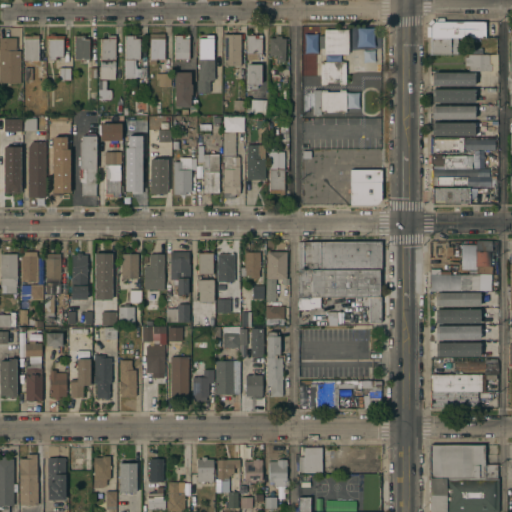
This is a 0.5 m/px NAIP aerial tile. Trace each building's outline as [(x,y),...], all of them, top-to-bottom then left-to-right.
[(430,37),(431,37),(431,36),(426,36),(426,25),(430,25),(427,22),(431,18),(434,21),(435,21),(435,17),(443,17),(443,21),(485,21),(484,37),(456,36),(456,38),(430,38),(430,37)] [(349,53),(324,53),(324,47),(318,47),(318,34),(323,34),(323,28),(348,28),(349,53)] [(372,47),(373,28),(355,28),(355,46),(372,47)] [(164,58),(155,58),(155,63),(149,63),(149,32),(164,32),(164,58)] [(213,58),(214,58),(214,79),(209,79),(209,91),(196,91),(196,79),(198,79),(198,67),(197,67),(197,63),(198,63),(198,37),(206,37),(206,33),(213,33),(213,58)] [(240,64),(239,64),(239,66),(234,66),(234,64),(223,64),(223,33),(240,33),(240,64)] [(261,33),(262,53),(263,53),(263,56),(261,56),(261,57),(258,57),(258,59),(246,59),(246,52),(247,52),(247,34),(261,33)] [(24,59),(23,35),(31,35),(31,34),(38,34),(38,58),(24,59)] [(47,34),(64,34),(64,35),(63,35),(62,56),(57,56),(57,59),(48,58),(48,38),(47,38),(45,38),(45,34),(47,34)] [(89,58),(88,58),(88,61),(85,61),(85,59),(74,59),(74,34),(84,34),(84,38),(89,37),(89,58)] [(114,78),(100,78),(100,37),(107,38),(107,34),(115,34),(114,78)] [(139,58),(125,58),(125,34),(135,34),(135,37),(140,37),(139,58)] [(189,34),(189,58),(174,58),(174,34),(189,34)] [(285,61),(276,61),(276,54),(268,54),(269,37),(275,37),(275,34),(281,34),(281,37),(285,37),(285,61)] [(315,34),(302,34),(303,53),(316,52),(315,34)] [(20,81),(0,81),(0,36),(16,36),(16,49),(20,49),(20,81)] [(456,38),(456,54),(430,53),(430,38),(456,38)] [(373,62),(374,50),(361,50),(361,62),(373,62)] [(303,68),(303,76),(315,75),(314,54),(306,54),(307,68),(303,68)] [(468,70),(468,67),(465,67),(464,56),(468,56),(468,54),(489,54),(489,62),(491,62),(491,69),(468,70)] [(345,82),(339,82),(339,81),(326,81),(326,83),(320,83),(320,60),(345,60),(345,82)] [(261,83),(258,83),(258,86),(257,86),(257,87),(246,87),(246,62),(261,62),(261,83)] [(70,79),(59,79),(59,66),(70,66),(70,79)] [(190,83),(191,83),(191,93),(190,93),(190,98),(196,98),(196,114),(189,114),(189,106),(174,106),(175,71),(190,71),(190,83)] [(474,84),(432,84),(432,71),(474,71),(474,84)] [(170,86),(158,86),(158,72),(170,72),(170,86)] [(96,99),(109,99),(108,89),(104,89),(104,80),(96,81),(96,99)] [(474,101),(432,101),(432,88),(474,88),(474,101)] [(321,111),(320,89),(326,89),(326,91),(339,90),(339,89),(345,89),(345,111),(321,111)] [(345,108),(357,108),(356,93),(344,93),(345,108)] [(265,114),(245,113),(245,105),(250,105),(251,98),(266,98),(265,114)] [(243,108),(233,108),(233,99),(243,99),(243,108)] [(474,117),(432,118),(432,105),(474,105),(474,117)] [(243,130),(234,130),(235,154),(238,154),(238,155),(239,155),(239,193),(234,193),(234,197),(224,197),(223,155),(222,130),(223,130),(223,115),(243,115),(243,130)] [(100,141),(99,122),(110,122),(109,116),(122,116),(122,122),(120,122),(120,140),(100,141)] [(36,129),(24,129),(24,117),(36,117),(36,129)] [(20,119),(20,131),(2,131),(2,119),(20,119)] [(146,119),(147,131),(134,132),(134,120),(146,119)] [(474,134),(432,135),(432,121),(474,121),(474,134)] [(169,142),(157,142),(157,129),(169,129),(169,142)] [(81,195),(81,180),(79,180),(79,140),(81,140),(81,135),(86,135),(86,132),(96,132),(96,195),(81,195)] [(478,150),(464,150),(464,151),(432,152),(432,137),(477,137),(478,150)] [(482,139),(464,139),(463,150),(471,150),(471,168),(481,168),(482,139)] [(31,140),(45,140),(45,196),(27,196),(27,146),(31,140)] [(246,144),(264,144),(264,157),(265,157),(265,178),(246,178),(246,144)] [(218,191),(210,191),(210,194),(204,194),(204,192),(203,192),(203,168),(201,168),(201,163),(196,163),(196,153),(196,145),(203,145),(203,153),(218,153),(218,191)] [(2,147),(19,147),(19,193),(2,193),(2,192),(2,147)] [(269,192),(268,150),(280,150),(280,158),(284,158),(284,160),(288,160),(288,166),(283,166),(284,189),(282,189),(282,190),(279,190),(279,191),(269,192)] [(119,151),(119,161),(121,161),(121,164),(119,164),(120,195),(113,195),(113,196),(108,196),(108,195),(105,195),(104,152),(119,151)] [(430,162),(430,154),(443,154),(443,155),(465,154),(465,163),(471,163),(471,167),(443,168),(443,165),(433,165),(430,162)] [(190,191),(185,191),(185,193),(173,193),(173,160),(179,160),(179,156),(190,156),(190,157),(195,157),(195,168),(191,168),(190,191)] [(149,159),(165,159),(165,194),(160,194),(160,192),(149,192),(149,168),(149,159)] [(53,195),(53,175),(52,175),(52,164),(68,164),(68,173),(69,173),(69,175),(67,175),(68,195),(53,195)] [(141,190),(135,190),(135,193),(132,193),(125,193),(124,164),(136,164),(136,169),(140,169),(141,190)] [(349,203),(349,169),(380,169),(380,198),(375,203),(349,203)] [(466,186),(488,185),(488,172),(465,173),(466,186)] [(466,187),(432,187),(432,176),(466,175),(466,187)] [(468,201),(432,202),(432,187),(466,187),(468,187),(468,201)] [(476,239),(491,239),(491,250),(490,250),(490,265),(491,265),(492,272),(468,273),(468,269),(476,270),(475,269),(476,241),(476,239)] [(298,240),(381,240),(381,268),(379,268),(379,269),(298,270),(298,240)] [(459,244),(475,244),(475,269),(459,269),(459,244)] [(259,268),(258,268),(258,277),(250,277),(250,274),(244,274),(244,247),(251,247),(251,250),(259,250),(259,268)] [(190,279),(187,279),(187,293),(173,293),(173,278),(170,278),(170,250),(188,250),(188,262),(190,262),(190,279)] [(212,273),(197,273),(197,251),(203,251),(203,250),(207,250),(207,252),(212,252),(212,273)] [(286,250),(285,277),(288,277),(288,283),(281,283),(281,278),(275,278),(275,292),(277,292),(276,297),(274,297),(274,300),(272,300),(272,305),(283,305),(283,324),(265,323),(266,250),(286,250)] [(37,274),(36,274),(36,280),(20,280),(20,255),(21,255),(21,251),(35,251),(35,255),(37,255),(37,274)] [(86,298),(70,298),(71,253),(76,253),(76,251),(82,251),(82,253),(87,253),(86,298)] [(16,285),(15,285),(15,292),(1,292),(1,285),(0,285),(0,252),(16,252),(16,285)] [(59,252),(60,294),(53,294),(53,321),(44,321),(43,292),(45,292),(45,252),(59,252)] [(137,277),(121,277),(121,252),(137,252),(137,277)] [(110,300),(93,300),(93,253),(110,253),(110,300)] [(163,289),(158,289),(158,288),(143,288),(143,265),(149,265),(149,253),(163,253),(163,289)] [(233,280),(217,280),(217,253),(233,253),(233,259),(235,259),(235,262),(233,262),(233,280)] [(379,269),(379,295),(380,295),(380,297),(362,297),(362,296),(298,296),(298,270),(379,269)] [(429,291),(429,275),(458,274),(459,291),(435,291),(429,291)] [(213,306),(208,306),(208,301),(198,301),(198,291),(196,291),(196,278),(213,278),(213,306)] [(42,298),(20,298),(19,284),(42,283),(42,298)] [(263,298),(252,298),(252,284),(263,284),(263,298)] [(141,301),(129,301),(129,288),(141,288),(141,301)] [(435,305),(435,291),(479,291),(479,305),(435,305)] [(230,311),(216,311),(216,297),(230,297),(230,311)] [(380,298),(380,323),(369,323),(362,298),(380,298)] [(134,321),(118,321),(118,305),(122,305),(122,302),(129,302),(129,305),(134,305),(134,321)] [(188,320),(166,320),(166,307),(177,307),(177,303),(189,303),(188,320)] [(479,322),(436,322),(435,308),(479,308),(479,322)] [(92,322),(84,322),(84,310),(91,310),(92,322)] [(336,325),(326,325),(326,313),(327,313),(327,311),(334,311),(334,312),(336,312),(336,325)] [(114,325),(100,325),(100,312),(114,312),(114,325)] [(9,326),(0,326),(0,313),(9,313),(9,326)] [(250,324),(241,325),(241,313),(250,313),(250,324)] [(190,321),(191,321),(191,314),(197,314),(197,324),(195,324),(195,325),(190,325),(190,323),(187,323),(186,321),(190,321)] [(479,338),(435,339),(435,325),(479,324),(479,338)] [(239,343),(238,343),(238,346),(233,346),(233,347),(230,347),(230,346),(222,346),(222,325),(239,325),(239,327),(239,343)] [(116,338),(103,338),(103,326),(116,326),(116,338)] [(181,340),(167,340),(167,326),(181,326),(181,340)] [(243,347),(245,329),(239,328),(237,346),(243,347)] [(141,329),(151,329),(151,342),(141,342),(141,329)] [(62,345),(56,345),(56,346),(51,347),(51,345),(45,345),(45,331),(62,331),(62,345)] [(283,345),(279,345),(279,354),(284,354),(284,360),(281,360),(281,363),(282,363),(283,366),(281,366),(281,375),(283,375),(283,378),(281,378),(282,395),(270,395),(270,385),(266,385),(266,335),(267,335),(267,331),(282,331),(283,345)] [(262,352),(258,352),(258,354),(254,354),(254,352),(251,352),(251,335),(262,335),(262,352)] [(41,355),(24,355),(24,342),(28,342),(28,339),(34,339),(34,342),(41,342),(41,355)] [(479,355),(436,355),(436,342),(479,341),(479,355)] [(164,371),(151,371),(151,364),(150,364),(150,362),(145,362),(145,344),(153,344),(153,342),(164,342),(164,351),(162,351),(162,357),(164,357),(164,371)] [(89,384),(82,384),(82,396),(70,396),(70,381),(76,381),(76,357),(77,357),(77,349),(89,349),(89,384)] [(111,374),(111,382),(109,382),(109,397),(96,397),(95,382),(93,382),(93,374),(94,374),(94,354),(104,354),(104,356),(111,356),(111,374)] [(188,401),(177,401),(177,397),(171,397),(170,356),(188,355),(188,365),(187,365),(188,394),(188,401)] [(135,395),(121,395),(121,393),(119,393),(119,358),(131,359),(131,366),(132,366),(132,368),(135,368),(135,395)] [(431,373),(482,373),(482,370),(453,370),(453,360),(481,360),(481,358),(496,358),(496,361),(497,361),(497,373),(495,373),(495,374),(431,374),(431,373)] [(0,361),(5,361),(5,359),(15,359),(15,396),(0,396),(0,361)] [(239,393),(215,393),(215,359),(239,359),(239,393)] [(41,399),(24,399),(25,367),(26,360),(40,360),(40,367),(41,367),(41,399)] [(213,382),(208,382),(208,395),(206,395),(206,399),(193,400),(193,395),(192,395),(191,376),(203,376),(202,368),(213,368),(213,382)] [(66,395),(59,395),(59,398),(53,398),(53,395),(49,395),(49,369),(55,369),(55,371),(66,371),(66,395)] [(261,394),(256,394),(256,396),(251,396),(251,394),(245,394),(244,374),(252,374),(252,372),(254,372),(254,373),(261,373),(261,394)] [(431,391),(431,374),(495,374),(495,378),(484,378),(484,390),(477,390),(477,391),(431,391)] [(321,381),(321,379),(334,379),(334,380),(336,380),(336,381),(335,388),(340,389),(340,388),(356,388),(356,396),(357,396),(357,407),(342,406),(342,401),(340,401),(340,394),(336,394),(335,408),(309,407),(310,382),(321,382),(321,381)] [(381,386),(380,386),(380,389),(371,389),(371,386),(370,381),(381,380),(381,386)] [(477,406),(430,407),(430,391),(431,391),(477,391),(477,406)] [(430,478),(430,444),(484,443),(484,463),(496,463),(496,477),(497,477),(497,478),(430,478)] [(321,471),(303,471),(303,446),(321,446),(321,471)] [(36,481),(37,481),(37,504),(19,504),(19,457),(26,457),(26,453),(36,453),(36,481)] [(13,504),(8,504),(8,511),(0,511),(0,457),(1,457),(1,455),(6,455),(6,457),(13,457),(13,504)] [(93,486),(94,478),(93,478),(93,456),(101,456),(101,455),(109,455),(109,464),(110,464),(110,467),(109,478),(106,478),(106,484),(100,486),(93,486)] [(163,474),(162,474),(162,480),(150,480),(150,477),(149,477),(149,474),(148,474),(148,458),(153,458),(153,455),(158,455),(158,458),(163,458),(163,474)] [(213,480),(203,480),(203,482),(200,482),(200,480),(197,480),(196,458),(200,458),(200,455),(205,455),(206,457),(213,457),(213,480)] [(65,498),(47,498),(47,456),(64,456),(65,498)] [(233,467),(233,473),(231,473),(231,474),(228,474),(228,477),(223,477),(223,478),(217,478),(216,458),(239,458),(239,467),(233,467)] [(261,479),(255,479),(255,481),(246,481),(246,484),(244,484),(244,460),(252,460),(252,458),(261,458),(261,479)] [(286,485),(273,485),(273,481),(268,481),(268,460),(276,460),(276,458),(286,458),(286,485)] [(135,493),(117,493),(117,463),(118,463),(118,461),(122,461),(122,463),(125,463),(125,461),(129,461),(129,463),(135,463),(135,493)] [(497,511),(495,511),(444,511),(430,511),(430,478),(497,478),(497,511)] [(184,511),(166,511),(166,498),(167,498),(167,481),(178,480),(178,493),(184,493),(184,511)] [(239,484),(251,484),(250,495),(239,495),(239,484)] [(162,502),(164,502),(164,507),(147,507),(147,492),(151,492),(151,489),(156,489),(156,486),(162,486),(162,502)] [(116,511),(108,511),(108,507),(105,507),(105,489),(116,489),(116,511)] [(237,506),(227,506),(227,490),(230,490),(230,489),(235,489),(235,491),(237,491),(237,506)] [(276,507),(264,507),(264,495),(276,495),(276,507)] [(379,511),(298,511),(298,496),(309,496),(309,511),(379,511)] [(250,497),(250,508),(239,508),(239,497),(250,497)]
